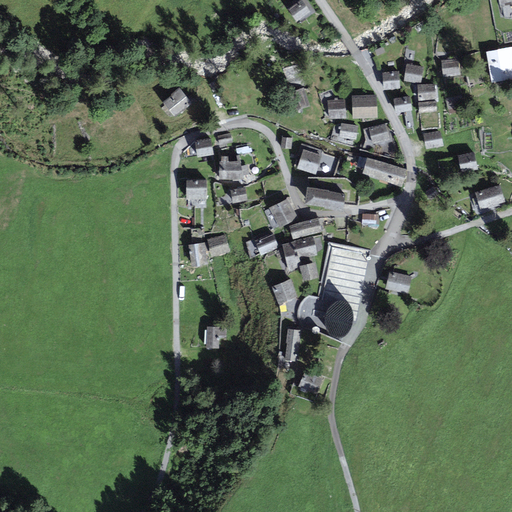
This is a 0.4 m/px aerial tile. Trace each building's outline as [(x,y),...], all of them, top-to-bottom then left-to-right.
[(302,1),(291,8),(299,21),(310,14),(302,1)] [(511,47),(487,51),(491,80),(511,76),(511,69),(511,62),(511,61),(511,47)] [(457,62),(442,63),(444,76),(458,74),(457,62)] [(421,68),(407,66),(405,79),(420,81),(421,68)] [(398,73),(384,73),(385,87),(398,86),(398,73)] [(434,86),(419,87),(419,97),(434,97),(434,86)] [(188,99),(179,89),(165,101),(174,111),(188,99)] [(375,96),(354,97),(354,115),(376,115),(375,96)] [(409,96),(394,98),(396,111),(403,110),(411,109),(409,96)] [(344,101),(328,101),(329,117),(345,117),(344,101)] [(435,102),(420,102),(420,112),(435,112),(435,102)] [(385,124),(370,128),(373,142),(388,138),(385,124)] [(358,128),(342,125),(339,138),(355,141),(358,128)] [(440,133),(425,135),(426,145),(442,143),(440,133)] [(228,135),(219,137),(221,143),(230,141),(228,135)] [(291,138),(283,137),(282,146),(290,147),(291,138)] [(212,150),(209,139),(196,142),(199,153),(212,150)] [(297,168),(314,173),(319,157),(302,151),(297,168)] [(474,154),(459,156),(462,171),(477,169),(474,154)] [(222,161),(220,161),(220,176),(243,176),(238,161),(227,161),(227,157),(222,157),(222,161)] [(368,157),(363,172),(400,184),(405,169),(368,157)] [(206,180),(188,180),(188,196),(206,196),(206,180)] [(309,186),(305,200),(340,209),(344,195),(309,186)] [(499,186),(477,191),(481,206),(502,201),(499,186)] [(244,187),(232,189),(234,201),(246,199),(244,187)] [(437,194),(432,188),(427,192),(432,198),(437,194)] [(286,198),(269,207),(278,226),(296,217),(286,198)] [(318,218),(290,224),(293,238),(321,233),(318,218)] [(272,235),(257,241),(261,253),(277,247),(272,235)] [(224,236),(209,240),(212,254),(227,250),(224,236)] [(311,237),(284,244),(291,267),(299,265),(297,258),(315,253),(311,237)] [(203,243),(190,244),(193,263),(206,261),(203,243)] [(313,262),(301,265),(304,278),(316,275),(313,262)] [(390,273),(387,287),(407,291),(410,277),(390,273)] [(288,280),(274,286),(280,300),(294,294),(288,280)] [(328,332),(330,334),(333,336),(335,336),(339,336),(341,336),(344,334),(347,331),(349,328),(351,324),(352,321),(352,318),(353,314),(353,312),(352,308),(351,305),(349,303),(348,301),(346,300),(343,298),(340,298),(338,298),(335,300),(332,302),(329,305),(327,308),(325,312),(324,315),(324,317),(324,321),(325,325),(326,329),(328,332)] [(208,327),(207,344),(216,345),(217,336),(224,336),(225,328),(208,327)] [(300,330),(288,329),(285,358),(297,359),(300,330)] [(298,386),(316,393),(321,381),(302,373),(298,386)]
